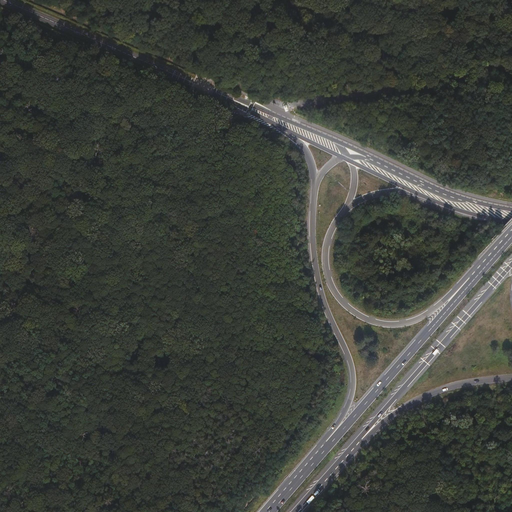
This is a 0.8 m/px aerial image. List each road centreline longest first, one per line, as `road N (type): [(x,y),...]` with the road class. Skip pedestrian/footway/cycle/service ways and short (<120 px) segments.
road 1 (track): [(192,0),(236,78),(239,105),(0,232)]
road 2 (trunk): [(316,178),(316,272),(352,380),(317,459)]
road 3 (trunk): [(475,277),(410,322),(382,324),(356,314),(333,290),(325,257),(350,205)]
road 4 (trunk): [(475,277),(317,459)]
road 5 (secondary): [(4,0),(218,93)]
road 6 (trunk): [(361,438),(511,264)]
road 7 (trunk): [(361,438),(451,387),(511,378)]
road 8 (secondary): [(511,210),(379,160)]
road 9 (secondary): [(338,142),(218,93)]
